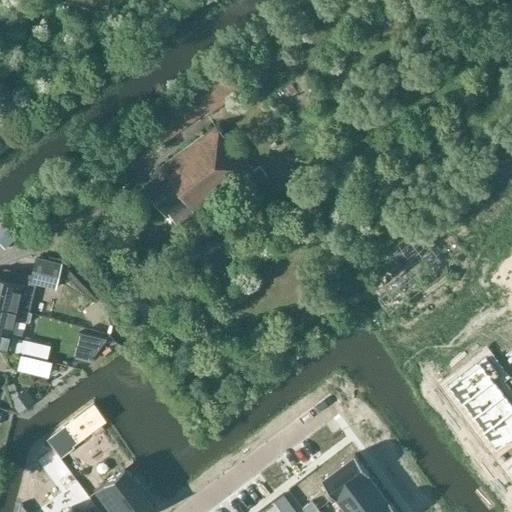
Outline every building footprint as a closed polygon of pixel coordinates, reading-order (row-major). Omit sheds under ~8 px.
[(386,3),(337,38),(349,55),(399,19),(386,3)] [(222,66),(145,122),(164,147),(241,91),(222,66)] [(238,182),(246,194),(267,179),(259,167),(253,171),(229,139),(226,141),(216,128),(162,168),(164,171),(144,185),(166,215),(169,213),(178,226),(238,182)] [(466,206),(455,214),(470,234),(480,227),(496,248),(503,243),(505,246),(511,241),(511,225),(493,199),(473,214),(466,206)] [(4,221),(0,224),(0,236),(8,245),(18,236),(4,221)] [(416,226),(359,271),(391,312),(448,268),(416,226)] [(0,304),(27,311),(34,283),(55,287),(62,264),(37,257),(33,273),(4,267),(1,279),(0,279),(0,304)] [(31,312),(27,311),(0,304),(0,350),(14,353),(18,336),(11,335),(15,316),(19,316),(18,319),(29,321),(31,312)] [(78,333),(72,356),(90,360),(106,339),(78,333)] [(22,354),(18,370),(49,377),(53,361),(22,354)] [(479,362),(447,386),(460,403),(492,379),(479,362)] [(492,379),(460,403),(471,417),(503,393),(492,379)] [(29,392),(14,404),(21,412),(36,400),(29,392)] [(511,405),(503,393),(471,417),(482,432),(511,409),(511,405)] [(511,409),(482,432),(494,449),(511,435),(511,409)] [(355,453),(321,478),(335,496),(368,472),(355,453)] [(105,484),(95,492),(110,511),(149,511),(155,508),(125,467),(104,482),(105,484)] [(368,472),(335,496),(335,497),(336,497),(346,511),(378,487),(368,473),(369,472),(368,472)] [(378,487),(346,511),(347,511),(374,511),(390,500),(389,499),(388,500),(378,487)] [(312,500),(302,508),(305,511),(314,511),(318,509),(312,500)] [(398,511),(390,500),(374,511),(398,511)]
